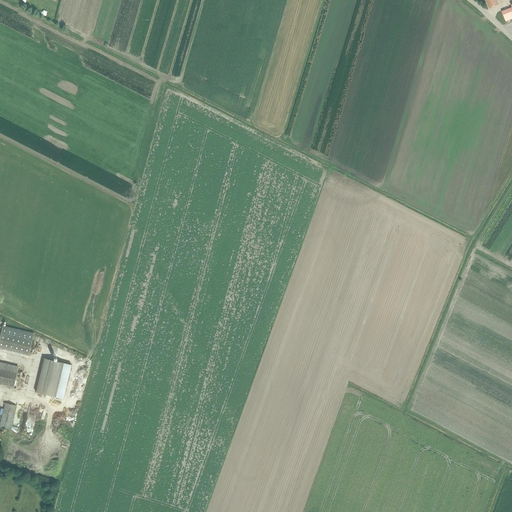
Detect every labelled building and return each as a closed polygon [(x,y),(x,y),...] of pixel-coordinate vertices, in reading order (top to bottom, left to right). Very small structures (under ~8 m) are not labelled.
[(511,3),(511,4),(511,6),(502,11),(506,21),(511,18),(511,3)] [(2,325),(0,334),(0,348),(28,355),(33,333),(2,325)] [(43,358),(35,392),(55,397),(63,363),(43,358)] [(0,384),(13,387),(18,366),(0,361),(0,384)] [(16,405),(11,404),(5,402),(0,421),(0,426),(10,429),(16,405)] [(36,433),(37,425),(27,425),(26,432),(36,433)]
